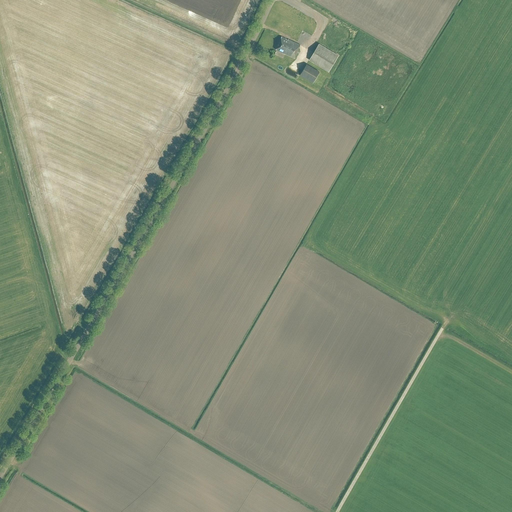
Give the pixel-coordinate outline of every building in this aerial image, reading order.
[(288,35),(303,41),(306,34),(291,27),(288,35)] [(282,37),(276,49),(294,57),(300,45),(282,37)] [(319,44),(309,60),(329,71),(338,55),(319,44)] [(287,60),(289,57),(271,49),(269,52),(287,60)] [(320,71),(307,64),(300,75),(313,83),(320,71)] [(307,88),(310,83),(297,75),(294,80),(307,88)]
